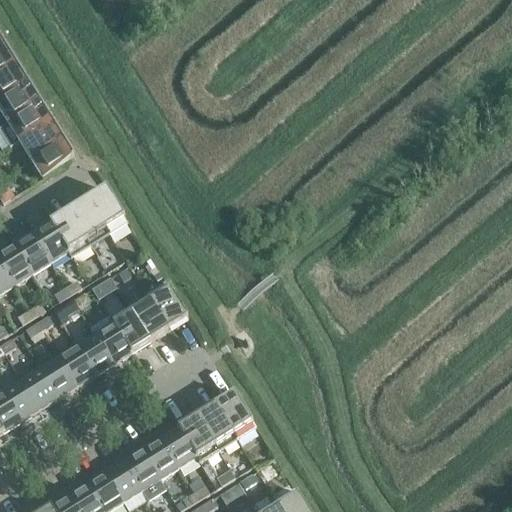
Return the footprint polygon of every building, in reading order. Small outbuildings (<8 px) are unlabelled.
[(0,80),(17,70),(5,52),(0,54),(0,80)] [(0,106),(29,89),(17,70),(0,80),(0,106)] [(0,106),(0,112),(9,127),(40,107),(29,89),(0,106)] [(0,133),(11,151),(20,145),(51,125),(40,107),(9,127),(0,132),(0,133)] [(20,145),(32,163),(63,144),(51,125),(20,145)] [(63,144),(32,163),(44,182),(75,163),(63,144)] [(0,201),(4,207),(11,203),(4,192),(0,194),(0,201)] [(107,192),(90,203),(88,204),(110,239),(129,227),(107,192)] [(88,204),(70,215),(91,250),(110,239),(88,204)] [(91,250),(70,215),(51,227),(73,262),(91,250)] [(51,227),(33,238),(52,268),(69,257),(72,262),(73,262),(51,227)] [(52,268),(33,238),(15,250),(33,279),(52,268)] [(15,250),(0,258),(0,267),(15,291),(33,279),(15,250)] [(0,300),(15,291),(0,267),(0,300)] [(127,272),(119,277),(124,284),(131,280),(127,272)] [(67,292),(71,299),(82,293),(78,285),(67,292)] [(189,323),(167,288),(148,300),(170,335),(189,323)] [(60,306),(71,299),(67,292),(56,299),(60,306)] [(75,305),(79,312),(90,305),(86,298),(75,305)] [(170,335),(148,300),(130,312),(151,346),(170,335)] [(79,312),(75,305),(63,312),(68,319),(79,312)] [(30,315),(34,323),(46,316),(41,308),(30,315)] [(151,346),(130,312),(112,323),(133,358),(151,346)] [(23,329),(34,323),(30,315),(19,322),(23,329)] [(108,320),(91,331),(96,340),(115,369),(133,358),(112,323),(110,324),(108,320)] [(38,328),(42,335),(53,328),(49,321),(38,328)] [(42,335),(38,328),(27,335),(31,342),(42,335)] [(0,333),(0,344),(9,339),(4,331),(0,333)] [(96,340),(78,351),(96,380),(115,369),(96,340)] [(1,351),(5,358),(16,351),(12,344),(1,351)] [(96,380),(78,351),(59,363),(78,392),(96,380)] [(78,392),(59,363),(41,374),(59,404),(78,392)] [(59,404),(41,374),(23,386),(41,415),(59,404)] [(41,415),(23,386),(4,397),(23,427),(41,415)] [(0,431),(4,438),(23,427),(4,397),(0,390),(0,431)] [(236,397),(216,409),(238,444),(257,432),(236,397)] [(198,421),(220,455),(238,444),(216,409),(198,421)] [(198,421),(180,432),(201,467),(220,455),(198,421)] [(161,444),(180,473),(197,463),(200,468),(201,467),(180,432),(161,444)] [(161,444),(143,455),(161,485),(180,473),(161,444)] [(124,467),(143,496),(161,485),(143,455),(124,467)] [(124,467),(106,478),(124,508),(126,511),(135,511),(148,505),(143,496),(124,467)] [(231,473),(217,482),(222,490),(236,482),(231,473)] [(117,511),(124,508),(106,478),(88,490),(101,511),(117,511)] [(253,479),(241,486),(245,492),(257,485),(253,479)] [(241,486),(222,495),(227,504),(245,495),(241,486)] [(101,511),(88,490),(69,501),(76,511),(101,511)] [(195,497),(199,505),(211,498),(206,490),(195,497)] [(307,511),(296,493),(276,505),(280,511),(307,511)] [(188,511),(199,505),(195,497),(184,504),(188,511)] [(76,511),(69,501),(51,511),(76,511)] [(203,510),(204,511),(215,511),(218,510),(214,503),(203,510)]
